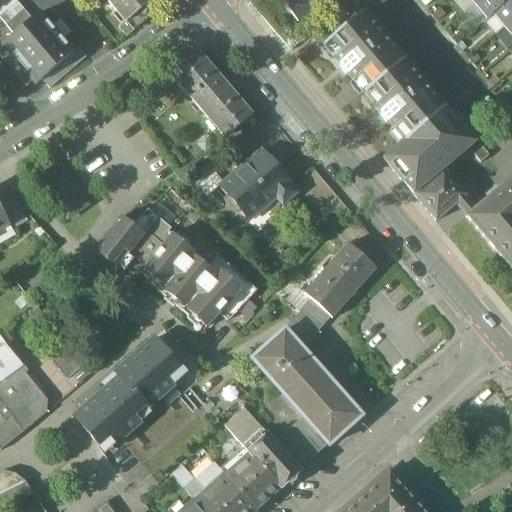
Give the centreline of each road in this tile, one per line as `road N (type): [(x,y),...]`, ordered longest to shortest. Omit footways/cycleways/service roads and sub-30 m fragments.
road 1 (tertiary): [(495,344),(210,3)]
road 2 (residential): [(0,172),(93,271),(219,363)]
road 3 (residential): [(495,344),(313,511)]
road 4 (residential): [(210,3),(33,126)]
road 5 (residential): [(77,511),(108,488),(58,423)]
